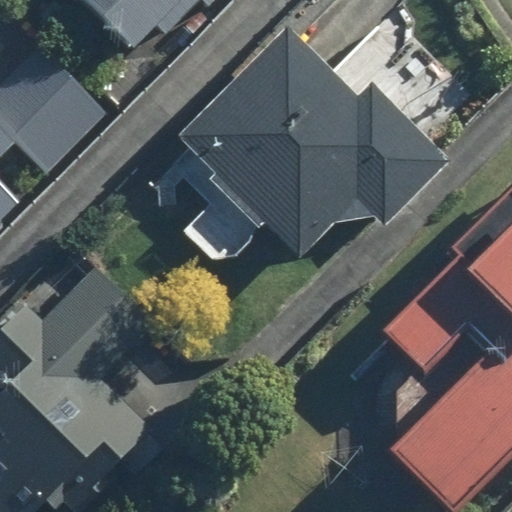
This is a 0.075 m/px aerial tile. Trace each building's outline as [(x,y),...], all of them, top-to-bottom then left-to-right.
[(85,0),(144,56),(198,0),(85,0)] [(294,29),(182,141),(306,264),(366,205),(391,230),(457,165),(376,85),(363,98),(294,29)] [(0,228),(25,204),(0,179),(0,166),(21,146),(53,178),(114,117),(44,46),(0,89),(0,228)] [(396,454),(455,511),(469,511),(511,468),(511,190),(453,250),(463,260),(390,335),(433,377),(476,333),(496,352),(396,454)] [(158,329),(101,271),(47,324),(32,308),(0,339),(0,383),(13,397),(0,410),(0,428),(11,440),(0,451),(0,511),(43,511),(86,471),(102,488),(157,435),(105,382),(158,329)]
